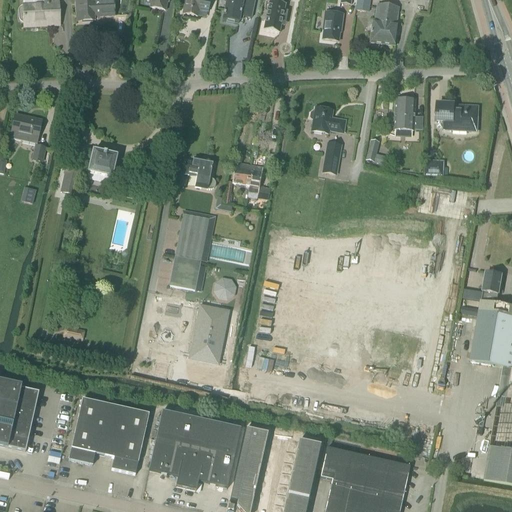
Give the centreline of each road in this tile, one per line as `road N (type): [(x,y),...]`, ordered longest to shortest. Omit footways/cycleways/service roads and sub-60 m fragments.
road 1 (unclassified): [(0,88),(511,75)]
road 2 (residential): [(313,390),(344,219),(478,246)]
road 3 (residential): [(478,246),(447,419)]
road 4 (unclassified): [(150,511),(0,478)]
